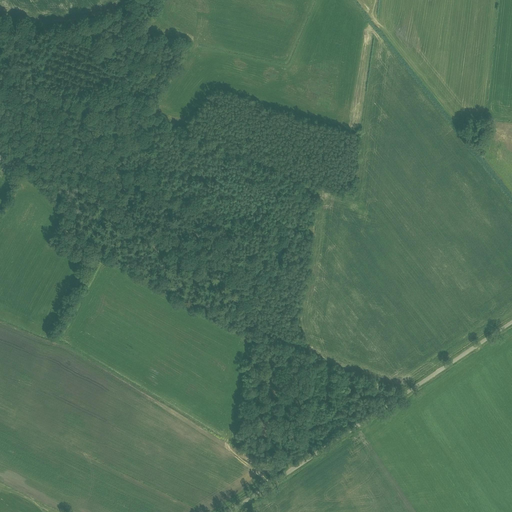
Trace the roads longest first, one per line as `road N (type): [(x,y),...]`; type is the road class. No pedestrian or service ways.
road 1 (unclassified): [(230,511),(511,323)]
road 2 (track): [(0,80),(82,108),(123,92),(149,101)]
